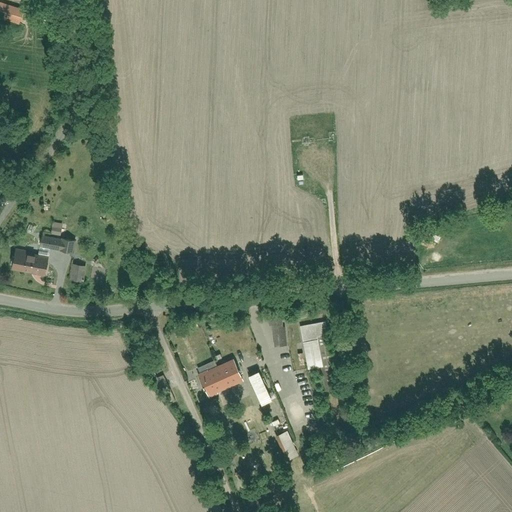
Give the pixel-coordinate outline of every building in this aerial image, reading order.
[(0,17),(18,22),(22,8),(0,1),(0,17)] [(33,244),(68,250),(71,233),(36,227),(33,244)] [(46,250),(10,244),(5,268),(41,275),(46,250)] [(82,263),(68,261),(65,278),(79,281),(82,263)] [(322,312),(293,316),(303,380),(332,375),(322,312)] [(266,343),(282,341),(280,317),(264,319),(266,343)] [(237,377),(227,355),(211,363),(208,357),(189,366),(202,394),(237,377)] [(243,375),(256,404),(267,399),(254,370),(243,375)] [(169,399),(158,372),(146,377),(158,403),(169,399)] [(183,422),(175,409),(170,412),(177,425),(183,422)] [(274,433),(285,459),(296,455),(285,429),(274,433)]
